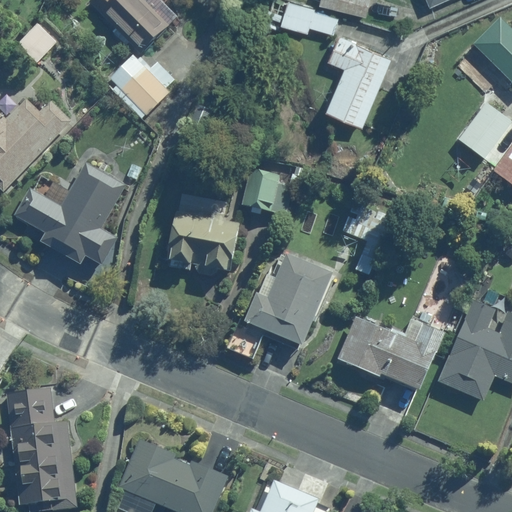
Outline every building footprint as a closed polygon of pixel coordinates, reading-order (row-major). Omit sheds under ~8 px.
[(93,0),(89,4),(140,55),(176,18),(157,0),(93,0)] [(339,18),(284,0),(271,0),(267,16),(280,20),(279,24),(307,33),(310,26),(334,34),(339,18)] [(369,0),(319,0),(319,5),(365,16),(369,0)] [(427,0),(432,8),(450,0),(427,0)] [(511,83),(511,30),(501,19),(475,45),(511,83)] [(38,64),(58,44),(37,23),(18,43),(38,64)] [(362,126),(393,59),(341,35),(329,61),(345,69),(326,110),(362,126)] [(170,94),(133,57),(108,81),(145,119),(170,94)] [(0,188),(4,192),(72,124),(51,103),(39,115),(23,100),(5,117),(0,112),(0,188)] [(495,169),(511,145),(511,120),(487,103),(458,143),(495,169)] [(511,145),(495,169),(492,173),(511,188),(511,145)] [(129,192),(86,166),(61,207),(31,189),(15,215),(47,235),(41,244),(84,269),(89,261),(104,270),(121,241),(105,231),(129,192)] [(284,178),(251,169),(241,206),(283,217),(290,190),(281,188),(284,178)] [(369,278),(396,221),(360,204),(353,220),(347,217),(340,231),(363,242),(351,269),(369,278)] [(244,226),(178,215),(170,262),(196,266),(194,273),(212,276),(214,269),(236,273),(244,226)] [(305,354),(333,276),(283,258),(268,298),(259,295),(245,334),(232,329),(224,349),(256,360),(264,339),(305,354)] [(495,311),(474,302),(440,383),(485,402),(495,378),(511,384),(511,315),(510,314),(500,337),(486,331),(495,311)] [(355,321),(340,362),(423,393),(444,336),(423,328),(417,344),(355,321)] [(62,511),(81,509),(67,425),(59,426),(53,387),(5,395),(16,463),(1,465),(7,504),(18,502),(19,509),(31,507),(31,511),(62,511)] [(216,511),(230,479),(140,442),(120,488),(129,492),(120,511),(159,511),(161,507),(172,511),(216,511)] [(331,511),(332,511),(322,507),(324,503),(270,480),(256,511),(331,511)]
